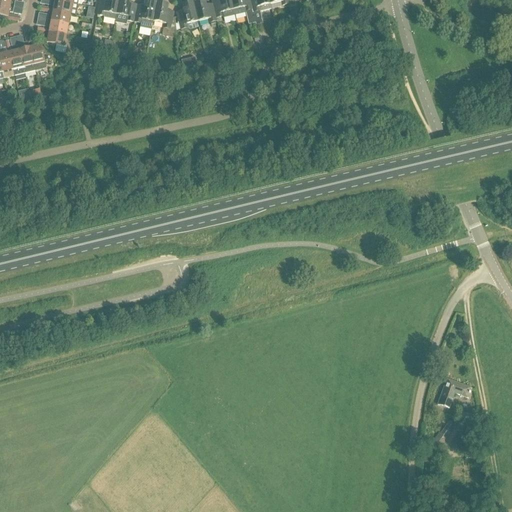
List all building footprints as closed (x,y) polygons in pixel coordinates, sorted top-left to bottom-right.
[(100,0),(97,16),(104,17),(104,19),(116,21),(117,16),(116,15),(119,0),(100,0)] [(119,0),(116,15),(117,16),(128,18),(127,22),(134,23),(137,6),(130,4),(131,0),(119,0)] [(218,0),(219,0),(212,2),(213,5),(217,22),(216,19),(223,17),(223,19),(235,17),(230,0),(218,0)] [(230,0),(235,17),(247,14),(246,12),(252,10),(253,13),(249,0),(230,0)] [(249,0),(253,13),(261,11),(261,13),(272,10),(271,5),(270,5),(268,0),(249,0)] [(53,10),(47,9),(47,13),(52,14),(53,12),(70,15),(75,16),(77,5),(55,1),(53,10)] [(137,6),(134,23),(141,24),(140,28),(151,30),(153,23),(157,3),(145,1),(144,7),(137,6)] [(205,1),(193,3),(198,22),(209,20),(210,24),(217,22),(213,5),(212,2),(213,5),(206,6),(205,1)] [(157,3),(153,23),(164,25),(163,29),(170,30),(174,13),(167,11),(168,6),(157,3)] [(198,22),(193,3),(182,6),(183,12),(177,14),(181,31),(188,29),(189,30),(199,28),(198,22)] [(10,7),(0,5),(0,16),(8,18),(8,20),(19,22),(20,18),(8,16),(10,7)] [(21,5),(20,14),(27,15),(28,5),(21,5)] [(53,12),(52,14),(51,22),(68,26),(70,15),(53,12)] [(265,21),(275,21),(276,14),(265,13),(265,21)] [(51,22),(49,31),(49,33),(66,36),(68,26),(51,22)] [(49,33),(49,31),(43,30),(43,34),(48,35),(47,44),(57,46),(56,52),(66,54),(67,48),(64,47),(66,36),(49,33)] [(19,51),(25,75),(35,72),(30,48),(32,48),(30,42),(26,43),(27,49),(19,51)] [(41,46),(32,48),(30,48),(35,72),(46,70),(45,63),(41,46)] [(9,47),(5,48),(0,49),(0,63),(4,79),(14,77),(13,70),(9,53),(11,53),(9,47)] [(15,77),(25,75),(19,51),(11,53),(9,53),(13,70),(14,77),(15,76),(15,77)] [(126,62),(126,59),(128,52),(120,51),(119,57),(118,60),(126,62)] [(195,58),(181,61),(183,69),(197,65),(195,58)] [(468,400),(472,390),(447,381),(438,406),(446,408),(451,394),(468,400)] [(439,433),(433,442),(442,448),(449,440),(447,438),(456,426),(450,422),(441,434),(439,433)] [(479,458),(477,430),(463,431),(465,459),(479,458)] [(485,497),(473,498),(473,508),(485,508),(485,497)]
